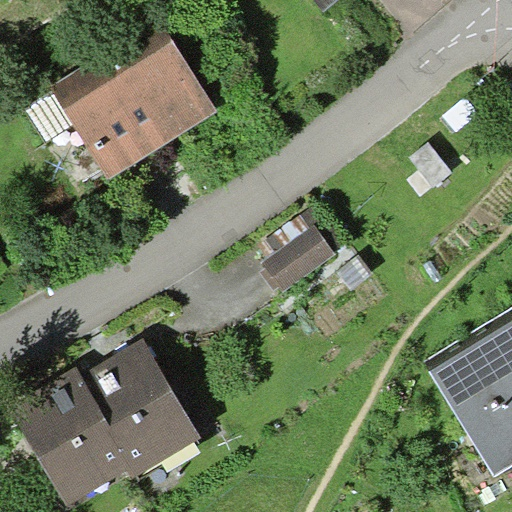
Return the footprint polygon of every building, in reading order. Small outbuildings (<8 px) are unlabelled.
[(314,0),(324,12),(338,0),(314,0)] [(161,15),(51,84),(109,177),(220,108),(161,15)] [(430,140),(411,156),(436,187),(456,171),(430,140)] [(316,224),(263,261),(284,291),(337,253),(316,224)] [(511,309),(425,363),(496,477),(511,467),(511,309)] [(144,339),(83,375),(109,419),(103,423),(129,467),(135,477),(202,438),(144,339)] [(77,366),(11,405),(69,503),(129,467),(103,423),(109,419),(83,375),(77,366)]
